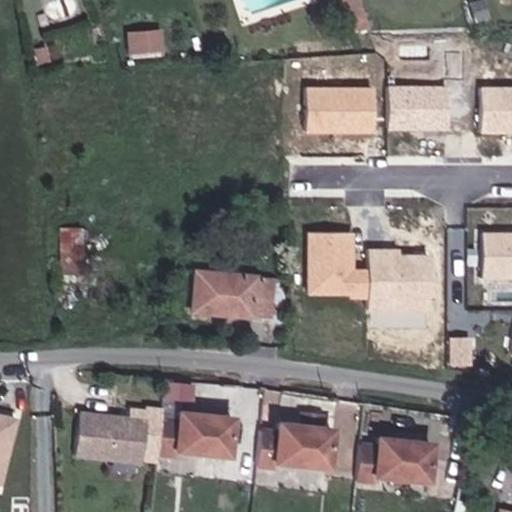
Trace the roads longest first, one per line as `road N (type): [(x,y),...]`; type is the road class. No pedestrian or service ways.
road 1 (residential): [(0,359),(139,355),(511,404)]
road 2 (residential): [(511,184),(304,188)]
